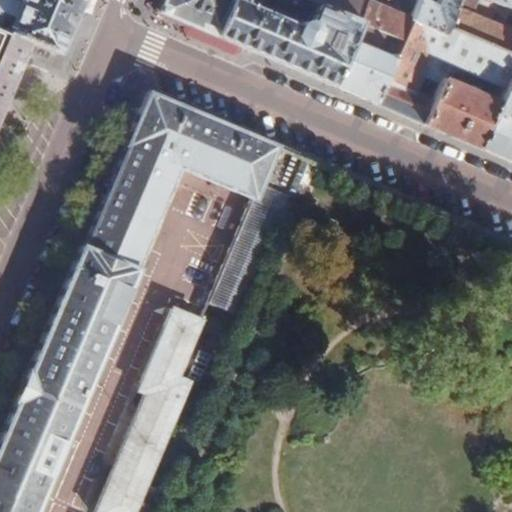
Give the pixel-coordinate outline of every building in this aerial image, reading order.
[(58,55),(74,16),(77,10),(54,0),(19,0),(18,1),(14,0),(0,0),(0,30),(31,44),(58,55)] [(80,0),(54,0),(77,10),(80,0)] [(163,0),(158,12),(332,86),(358,24),(359,22),(318,5),(310,22),(306,21),(303,22),(301,23),(299,26),(246,4),(247,0),(305,0),(317,5),(319,0),(163,0)] [(319,0),(317,5),(318,5),(359,22),(368,0),(319,0)] [(368,0),(359,22),(358,24),(383,34),(401,42),(411,19),(383,8),(386,0),(368,0)] [(410,0),(407,8),(415,11),(419,0),(410,0)] [(445,27),(456,0),(438,0),(435,7),(419,0),(415,11),(411,19),(443,32),(445,27)] [(490,0),(511,9),(511,0),(456,0),(445,27),(511,55),(511,32),(468,14),(473,0),(490,0)] [(429,54),(506,86),(511,70),(511,55),(445,27),(443,32),(411,19),(401,42),(393,61),(375,104),(409,119),(419,95),(414,93),(429,54)] [(332,86),(375,104),(393,61),(374,53),(383,34),(358,24),(332,86)] [(0,116),(7,100),(26,57),(31,44),(0,30),(0,116)] [(424,125),(479,148),(499,102),(443,78),(433,101),(424,125)] [(511,162),(511,90),(505,88),(499,102),(479,148),(511,162)] [(293,188),(305,158),(150,91),(84,245),(81,244),(0,434),(0,511),(154,511),(155,511),(159,502),(163,492),(147,485),(191,382),(175,374),(199,317),(172,305),(140,378),(146,381),(143,389),(148,391),(97,511),(34,511),(181,167),(248,196),(253,198),(259,183),(262,175),(293,188)] [(409,119),(424,125),(433,101),(419,95),(409,119)] [(281,192),(259,183),(253,198),(275,207),(281,192)] [(253,198),(248,196),(205,300),(235,313),(278,208),(275,207),(253,198)] [(146,381),(140,378),(137,386),(143,389),(146,381)]
